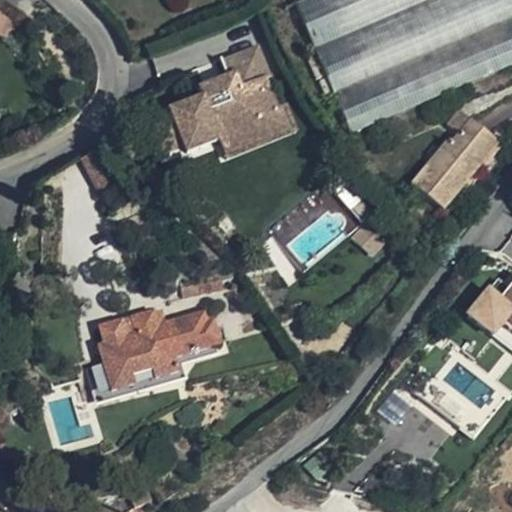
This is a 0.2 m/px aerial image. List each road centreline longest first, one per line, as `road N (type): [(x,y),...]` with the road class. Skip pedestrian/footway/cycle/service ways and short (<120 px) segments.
road 1 (residential): [(511,192),(388,355),(287,437),(171,511)]
road 2 (residential): [(65,0),(105,39),(113,103),(87,135),(0,182)]
road 3 (unknown): [(211,486),(333,511)]
